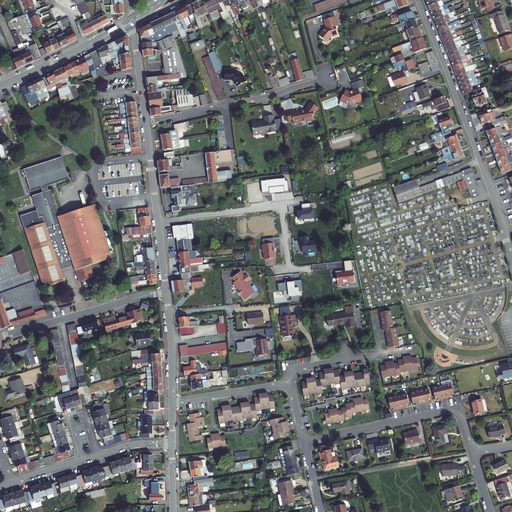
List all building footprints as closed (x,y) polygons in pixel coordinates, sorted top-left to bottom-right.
[(21,0),(25,9),(34,6),(33,3),(31,0),(21,0)] [(193,14),(195,18),(199,17),(199,18),(208,14),(202,0),(200,0),(197,2),(192,4),(194,12),(193,13),(193,14)] [(218,4),(216,0),(202,0),(208,14),(221,8),(218,4)] [(248,7),(244,0),(237,0),(239,4),(242,10),(248,7)] [(255,8),(259,7),(257,2),(255,0),(250,0),(254,9),(255,8)] [(397,6),(395,0),(393,0),(390,1),(383,4),(383,5),(385,10),(397,6)] [(405,0),(395,0),(397,6),(399,9),(408,6),(405,0)] [(486,8),(494,5),(492,1),(491,2),(490,0),(478,0),(481,9),(486,8)] [(87,8),(84,1),(76,5),(80,12),(87,8)] [(227,7),(224,1),(218,4),(221,8),(222,12),(220,13),(226,26),(232,23),(231,21),(232,20),(228,13),(230,12),(227,7)] [(430,11),(439,7),(437,2),(428,6),(429,8),(430,11)] [(439,7),(441,12),(453,7),(452,5),(454,5),(453,2),(444,5),(439,7)] [(100,4),(102,13),(96,16),(96,18),(101,27),(109,23),(108,20),(112,18),(111,15),(109,12),(106,13),(104,6),(103,3),(100,4)] [(185,8),(188,16),(193,14),(193,13),(194,12),(192,4),(188,6),(185,8)] [(232,4),(230,6),(235,16),(235,17),(238,15),(232,4)] [(111,6),(110,6),(111,15),(124,14),(123,5),(115,5),(111,6)] [(34,6),(25,9),(27,14),(36,11),(35,8),(34,6)] [(432,15),(441,12),(439,7),(430,11),(431,13),(432,15)] [(453,7),(441,12),(443,16),(455,12),(453,7)] [(176,12),(180,20),(187,17),(188,16),(185,8),(180,10),(176,12)] [(36,11),(27,14),(29,19),(38,15),(36,11)] [(398,16),(399,20),(401,24),(405,23),(415,19),(412,11),(398,16)] [(494,18),(503,15),(502,11),(488,16),(490,19),(494,18)] [(171,14),(175,22),(180,20),(176,12),(174,13),(171,14)] [(443,16),(441,12),(432,15),(433,18),(434,20),(443,16)] [(443,16),(445,21),(453,18),(451,15),(453,14),(455,13),(455,12),(443,16)] [(161,19),(164,27),(175,22),(171,14),(166,17),(161,19)] [(195,18),(193,14),(188,16),(193,28),(194,27),(195,30),(199,29),(195,18)] [(393,22),(399,20),(398,16),(397,14),(391,16),(393,22)] [(24,15),(12,20),(18,36),(31,31),(30,29),(26,20),(24,15)] [(29,19),(33,28),(41,25),(39,19),(38,15),(29,19)] [(508,30),(503,15),(494,18),(499,33),(508,30)] [(436,24),(445,21),(443,16),(434,20),(435,22),(436,24)] [(187,17),(180,20),(184,31),(185,31),(188,30),(186,26),(190,24),(187,17)] [(333,17),(324,20),(327,28),(325,28),(319,36),(327,42),(331,36),(332,36),(333,37),(338,36),(336,30),(336,29),(335,27),(338,26),(335,17),(333,17)] [(101,27),(96,18),(95,18),(96,20),(90,24),(93,31),(101,27)] [(152,29),(154,32),(164,27),(161,19),(155,22),(150,24),(152,29)] [(415,19),(405,23),(406,26),(408,30),(417,26),(415,19)] [(16,42),(17,45),(21,43),(18,36),(12,20),(7,22),(8,24),(9,27),(10,30),(12,33),(13,36),(14,39),(16,42)] [(89,22),(88,20),(85,21),(80,24),(81,28),(88,24),(87,23),(89,22)] [(184,31),(180,20),(175,22),(178,30),(181,38),(187,36),(185,31),(184,31)] [(90,24),(89,22),(87,23),(88,24),(81,28),(80,24),(78,21),(76,22),(80,34),(84,33),(85,35),(93,31),(90,24)] [(437,27),(438,29),(447,25),(445,21),(436,24),(437,27)] [(450,24),(447,25),(449,30),(454,28),(460,26),(458,21),(450,24)] [(164,27),(169,38),(173,36),(171,33),(178,30),(175,22),(164,27)] [(148,31),(152,29),(150,24),(145,26),(141,28),(139,31),(140,38),(147,37),(150,35),(148,31)] [(33,28),(30,29),(31,31),(32,34),(43,30),(42,27),(41,25),(33,28)] [(449,30),(447,25),(438,29),(439,32),(439,34),(449,30)] [(417,26),(408,30),(406,30),(411,42),(422,38),(418,26),(417,26)] [(72,27),(63,32),(63,33),(68,44),(72,42),(77,40),(72,27)] [(169,38),(164,27),(154,32),(154,33),(158,42),(169,38)] [(441,38),(450,35),(449,30),(439,34),(440,36),(441,38)] [(232,31),(229,33),(234,44),(238,42),(232,31)] [(68,44),(63,33),(56,36),(61,48),(64,46),(68,44)] [(158,42),(154,33),(150,35),(147,37),(140,38),(141,43),(152,43),(156,42),(158,42)] [(443,43),(452,39),(450,35),(441,38),(442,41),(443,43)] [(511,40),(510,35),(500,38),(504,52),(511,49),(511,40)] [(120,56),(130,53),(128,38),(126,37),(124,36),(107,45),(111,55),(112,58),(120,56)] [(177,46),(173,36),(169,38),(173,48),(179,74),(181,79),(186,78),(177,46)] [(55,38),(49,40),(54,51),(57,50),(59,49),(58,45),(55,38)] [(169,38),(158,42),(156,42),(157,45),(157,47),(159,51),(162,51),(162,54),(165,76),(179,74),(173,48),(169,38)] [(422,38),(411,42),(411,45),(413,49),(412,49),(413,53),(414,53),(415,53),(426,49),(422,38)] [(445,48),(454,44),(452,39),(443,43),(444,45),(445,48)] [(54,51),(49,40),(43,43),(45,48),(48,55),(51,53),(54,51)] [(205,47),(203,40),(196,42),(198,50),(205,47)] [(198,50),(196,42),(190,45),(192,52),(198,50)] [(21,43),(17,45),(18,48),(21,55),(30,51),(29,48),(25,50),(23,44),(22,43),(21,43)] [(38,50),(36,43),(30,46),(28,46),(29,48),(30,51),(35,61),(41,58),(38,50)] [(152,49),(152,48),(152,46),(152,43),(141,43),(142,47),(142,51),(152,49)] [(456,49),(454,44),(445,48),(446,50),(447,52),(456,49)] [(98,50),(101,58),(111,55),(107,45),(98,50)] [(456,49),(458,54),(463,51),(467,50),(465,45),(461,47),(456,49)] [(15,57),(21,55),(18,48),(12,51),(15,57)] [(41,58),(48,55),(45,48),(38,50),(41,58)] [(449,57),(458,54),(456,49),(447,52),(448,55),(449,57)] [(101,58),(98,50),(93,52),(91,54),(97,76),(109,74),(106,65),(103,65),(101,58)] [(30,51),(21,55),(26,65),(30,63),(35,61),(30,51)] [(217,60),(214,52),(208,54),(209,56),(210,60),(212,64),(213,68),(215,72),(216,74),(223,72),(218,60),(217,60)] [(130,53),(120,56),(121,66),(121,71),(131,68),(131,64),(130,60),(130,55),(130,53)] [(97,76),(91,54),(84,57),(88,66),(88,67),(89,69),(93,78),(97,77),(97,76)] [(394,56),(397,63),(404,60),(402,54),(394,56)] [(451,62),(460,58),(458,54),(449,57),(450,60),(451,62)] [(26,65),(21,55),(15,57),(12,59),(17,69),(22,67),(26,65)] [(112,58),(111,55),(101,58),(103,65),(106,65),(104,61),(112,59),(112,58)] [(117,66),(121,66),(120,56),(112,58),(112,59),(114,65),(117,65),(117,66)] [(79,60),(75,62),(79,71),(88,67),(88,66),(84,57),(80,59),(80,60),(79,60)] [(453,67),(462,64),(460,58),(451,62),(452,65),(453,67)] [(17,69),(12,59),(6,62),(7,65),(9,64),(12,71),(17,69)] [(302,73),(298,59),(291,61),(295,75),(299,74),(302,73)] [(416,67),(412,59),(405,61),(408,70),(416,67)] [(404,60),(397,63),(398,67),(402,66),(405,71),(408,70),(405,61),(404,60)] [(511,63),(511,62),(511,60),(498,65),(499,66),(498,67),(498,68),(511,63)] [(71,64),(75,73),(79,71),(75,62),(71,64)] [(427,62),(418,66),(421,72),(430,69),(427,62)] [(75,74),(75,73),(71,64),(69,65),(63,68),(68,77),(75,74)] [(455,72),(464,68),(462,64),(453,67),(454,69),(455,72)] [(56,82),(56,84),(68,78),(68,77),(63,68),(58,70),(54,72),(56,82)] [(456,76),(466,73),(464,68),(455,72),(455,74),(456,76)] [(224,70),(224,80),(231,81),(234,82),(237,87),(246,82),(242,75),(241,74),(241,73),(241,72),(238,70),(236,70),(235,71),(234,70),(224,70)] [(47,76),(46,77),(49,84),(50,85),(56,82),(54,72),(47,76)] [(391,77),(395,86),(407,82),(404,72),(391,77)] [(458,81),(467,78),(466,73),(456,76),(457,79),(458,81)] [(272,85),(278,83),(275,76),(269,79),(272,85)] [(147,87),(157,85),(157,82),(156,77),(146,78),(147,83),(147,87)] [(290,84),(287,77),(277,81),(280,88),(290,84)] [(37,81),(41,90),(46,87),(45,86),(42,78),(39,80),(37,81)] [(56,85),(58,90),(68,87),(71,85),(68,78),(56,84),(56,85)] [(460,86),(469,82),(467,78),(458,81),(459,83),(460,86)] [(32,83),(35,92),(41,90),(37,81),(34,82),(32,83)] [(363,101),(358,89),(362,88),(360,81),(351,84),(354,90),(352,91),(350,92),(345,90),(343,96),(342,95),(340,101),(349,105),(352,104),(352,103),(356,101),(356,102),(357,103),(363,101)] [(471,87),(469,82),(460,86),(462,90),(464,95),(471,92),(473,91),(472,90),(471,87)] [(26,86),(21,88),(28,103),(38,98),(37,96),(35,92),(32,83),(26,86)] [(148,94),(158,92),(157,85),(147,87),(147,90),(148,94)] [(417,92),(420,100),(430,97),(426,85),(416,89),(417,92)] [(47,90),(46,87),(41,90),(44,98),(49,95),(47,90)] [(67,95),(71,94),(68,87),(58,90),(60,97),(60,99),(67,95)] [(190,87),(181,89),(184,107),(194,105),(193,98),(190,87)] [(473,91),(471,92),(473,97),(472,97),(473,99),(476,106),(478,107),(490,103),(488,99),(488,95),(485,87),(480,89),(473,91)] [(178,105),(178,107),(184,107),(181,89),(175,90),(178,105)] [(44,98),(41,90),(35,92),(37,96),(38,98),(38,100),(44,98)] [(160,108),(163,108),(161,92),(158,92),(148,94),(149,100),(150,109),(160,108)] [(445,101),(444,97),(421,105),(423,109),(430,106),(432,111),(437,109),(438,112),(450,108),(448,102),(446,103),(445,101)] [(401,113),(405,111),(417,107),(415,101),(399,107),(401,113)] [(5,112),(10,110),(6,102),(1,104),(3,107),(5,112)] [(307,122),(314,120),(313,115),(318,108),(309,102),(307,106),(308,106),(305,110),(300,111),(299,111),(297,111),(297,112),(295,113),(294,112),(294,111),(286,112),(287,115),(284,115),(285,120),(288,119),(288,121),(292,120),(293,123),(296,123),(297,123),(300,123),(301,122),(307,120),(307,122)] [(161,115),(161,112),(160,108),(150,109),(150,112),(151,117),(161,115)] [(492,112),(491,113),(480,117),(479,117),(480,120),(482,124),(491,121),(495,119),(492,112)] [(271,131),(276,130),(274,120),(274,119),(273,115),(264,117),(264,121),(263,121),(259,122),(258,122),(255,120),(251,121),(252,128),(252,130),(253,134),(260,133),(266,132),(267,133),(270,133),(271,131)] [(434,125),(439,123),(438,121),(437,117),(436,115),(431,117),(432,119),(434,125)] [(450,116),(444,118),(438,121),(439,123),(440,127),(452,123),(450,116)] [(495,119),(491,121),(493,125),(494,125),(506,120),(504,116),(495,119)] [(177,129),(177,132),(185,131),(184,123),(174,125),(175,130),(177,129)] [(442,132),(443,136),(451,133),(449,129),(454,127),(452,123),(440,127),(440,128),(441,132),(442,132)] [(500,126),(495,128),(498,135),(502,134),(507,132),(505,128),(502,130),(500,126)] [(489,139),(498,135),(495,128),(486,131),(489,139)] [(179,140),(177,132),(177,129),(175,130),(174,130),(174,131),(169,131),(170,134),(171,141),(179,140)] [(433,140),(443,136),(442,132),(441,132),(431,136),(432,140),(433,140)] [(161,143),(171,141),(170,134),(161,135),(162,140),(162,141),(161,142),(161,143)] [(491,146),(500,143),(498,135),(489,139),(491,146)] [(452,137),(446,139),(449,147),(458,143),(456,136),(452,137)] [(180,148),(179,140),(171,141),(173,149),(180,148)] [(173,149),(171,141),(161,143),(161,145),(162,144),(163,146),(163,151),(173,149)] [(449,147),(452,154),(461,150),(458,143),(449,147)] [(494,153),(503,150),(500,143),(491,146),(494,153)] [(452,154),(449,147),(445,148),(441,150),(444,157),(447,155),(452,154)] [(219,152),(205,153),(208,178),(208,183),(232,181),(231,171),(216,172),(215,163),(232,161),(231,150),(226,150),(219,151),(219,152)] [(461,150),(452,154),(454,159),(454,161),(464,158),(461,150)] [(497,160),(505,157),(503,150),(494,153),(497,160)] [(90,265),(112,258),(95,205),(58,217),(56,212),(58,211),(51,190),(49,190),(48,185),(69,178),(67,171),(62,157),(23,169),(31,191),(41,188),(43,192),(32,196),(37,210),(20,216),(24,229),(25,229),(39,272),(44,288),(64,281),(60,270),(67,268),(74,265),(75,270),(79,282),(94,277),(90,265)] [(499,167),(508,164),(505,157),(497,160),(499,167)] [(158,173),(170,171),(170,167),(169,159),(157,160),(157,161),(158,167),(158,173)] [(502,174),(511,171),(508,164),(499,167),(502,174)] [(474,175),(471,169),(461,172),(464,179),(472,176),(474,175)] [(160,189),(170,188),(169,180),(169,175),(159,176),(160,181),(160,189)] [(208,178),(182,181),(182,186),(195,185),(208,183),(208,178)] [(266,181),(261,181),(262,193),(269,192),(269,193),(285,192),(284,191),(288,191),(287,181),(285,181),(285,178),(266,180),(266,181)] [(169,180),(170,188),(171,188),(180,187),(179,179),(169,180)] [(399,203),(422,195),(420,188),(417,179),(393,188),(399,203)] [(444,187),(441,179),(436,182),(438,189),(444,187)] [(182,186),(182,190),(183,200),(185,199),(185,204),(187,203),(190,194),(196,194),(195,185),(182,186)] [(175,200),(175,206),(180,206),(186,205),(185,204),(185,199),(183,200),(182,190),(171,191),(172,199),(174,198),(175,200)] [(302,204),(302,210),(297,210),(298,220),(315,218),(314,209),(310,209),(310,203),(302,204)] [(140,218),(141,227),(150,226),(150,221),(149,217),(141,217),(140,218)] [(179,238),(179,241),(191,240),(194,239),(192,224),(172,226),(173,239),(177,238),(179,238)] [(141,227),(133,227),(129,228),(126,228),(127,236),(130,236),(143,234),(151,233),(150,226),(141,227)] [(301,243),(302,253),(316,252),(315,240),(309,241),(308,236),(300,237),(301,243)] [(191,240),(179,241),(177,241),(178,253),(188,252),(192,251),(191,240)] [(273,243),(262,245),(263,253),(264,253),(265,260),(270,260),(270,259),(275,258),(275,252),(274,252),(273,243)] [(143,255),(143,262),(144,261),(154,260),(153,248),(145,249),(145,252),(142,253),(143,255)] [(31,272),(23,250),(13,253),(21,275),(31,272)] [(192,251),(188,252),(188,258),(188,259),(196,258),(195,251),(192,251)] [(246,260),(245,253),(237,254),(238,261),(246,260)] [(180,268),(189,267),(188,259),(188,258),(179,259),(179,263),(180,268)] [(188,259),(189,267),(190,267),(198,266),(201,265),(200,260),(200,258),(196,258),(188,259)] [(345,272),(342,272),(342,271),(335,272),(336,278),(337,285),(344,285),(344,283),(350,283),(350,284),(356,283),(355,275),(353,275),(352,261),(344,262),(345,272)] [(155,265),(145,266),(145,271),(146,276),(156,274),(156,271),(155,265)] [(240,272),(231,278),(234,282),(232,283),(240,295),(240,296),(243,301),(253,294),(245,283),(249,280),(246,275),(243,277),(240,272)] [(191,279),(192,286),(203,285),(202,278),(191,279)] [(192,286),(191,279),(183,280),(185,291),(189,291),(188,287),(192,286)] [(285,282),(277,283),(278,292),(288,291),(288,296),(290,296),(291,301),(299,300),(298,292),(302,291),(301,280),(293,281),(289,282),(289,279),(284,280),(285,282)] [(172,293),(185,291),(183,280),(181,280),(171,282),(172,287),(172,293)] [(22,293),(22,292),(35,289),(34,283),(18,287),(19,294),(22,293)] [(0,327),(1,330),(11,326),(9,321),(6,312),(1,299),(0,299),(0,327)] [(289,307),(279,308),(281,317),(290,315),(289,307)] [(328,327),(343,324),(343,323),(345,322),(345,324),(346,328),(355,327),(352,307),(344,308),(345,313),(332,316),(331,314),(326,315),(328,327)] [(6,312),(9,321),(17,318),(14,309),(6,312)] [(18,313),(19,317),(34,313),(33,309),(18,313)] [(106,331),(143,320),(140,309),(127,312),(128,317),(116,320),(115,316),(103,320),(106,331)] [(392,320),(391,311),(379,312),(381,322),(392,320)] [(11,326),(37,318),(35,313),(34,313),(19,317),(17,318),(9,321),(11,326)] [(253,313),(247,314),(248,325),(254,324),(254,325),(260,324),(260,323),(265,323),(263,313),(256,314),(254,315),(253,313)] [(281,317),(280,317),(283,337),(291,336),(291,337),(293,337),(293,336),(295,336),(292,323),(297,323),(295,315),(290,315),(281,317)] [(89,320),(80,322),(82,327),(83,332),(92,329),(93,331),(99,330),(96,317),(88,320),(89,320)] [(180,328),(190,327),(189,322),(189,317),(178,318),(179,323),(180,328)] [(393,328),(392,320),(381,322),(382,331),(385,330),(389,329),(393,328)] [(275,335),(274,328),(265,329),(266,337),(275,335)] [(389,329),(385,330),(386,339),(397,337),(396,328),(393,328),(389,329)] [(137,346),(151,345),(149,333),(136,335),(137,346)] [(399,346),(397,337),(386,339),(388,348),(399,346)] [(262,340),(261,341),(259,341),(259,339),(258,339),(258,338),(246,340),(246,343),(238,344),(239,352),(253,350),(254,349),(257,348),(258,352),(258,353),(259,357),(264,356),(265,356),(265,355),(269,354),(269,349),(270,348),(269,343),(268,344),(267,339),(262,340)] [(29,345),(14,349),(17,359),(23,357),(26,366),(35,364),(34,358),(37,357),(36,354),(32,355),(29,345)] [(160,354),(150,355),(151,363),(152,363),(161,362),(161,358),(160,354)] [(142,360),(143,364),(148,363),(151,363),(150,355),(142,356),(142,360)] [(402,357),(403,359),(398,360),(398,363),(399,367),(400,367),(400,372),(409,371),(407,356),(402,357)] [(411,358),(411,356),(407,356),(409,371),(418,369),(416,357),(411,358)] [(195,366),(196,365),(196,360),(191,361),(191,366),(183,368),(184,375),(197,373),(195,366)] [(394,363),(393,361),(389,362),(391,376),(401,375),(400,372),(400,367),(399,367),(398,363),(394,363)] [(385,362),(385,365),(380,366),(382,378),(391,376),(389,362),(385,362)] [(511,377),(511,362),(508,363),(501,365),(502,372),(504,379),(511,377)] [(276,376),(274,364),(242,367),(243,374),(251,373),(251,378),(276,376)] [(195,366),(197,373),(197,375),(200,374),(205,373),(205,372),(204,372),(203,371),(202,371),(200,365),(196,365),(195,366)] [(333,371),(333,368),(328,369),(331,384),(335,384),(335,385),(340,384),(339,376),(338,370),(333,371)] [(323,370),(324,372),(319,373),(320,379),(321,383),(322,387),(327,386),(327,385),(331,384),(328,369),(323,370)] [(363,370),(363,372),(358,373),(360,387),(366,386),(366,385),(370,385),(367,369),(363,370)] [(353,374),(353,371),(348,372),(351,388),(355,387),(355,388),(360,387),(358,373),(353,374)] [(344,373),(344,375),(339,376),(340,384),(341,390),(347,390),(347,388),(351,388),(348,372),(344,373)] [(200,374),(197,375),(190,376),(191,383),(202,381),(200,374)] [(306,379),(306,382),(301,382),(303,397),(309,396),(309,394),(313,394),(310,378),(306,379)] [(315,380),(315,378),(310,378),(313,394),(317,393),(317,394),(323,393),(322,387),(321,383),(320,379),(315,380)] [(8,398),(26,392),(21,379),(10,382),(12,390),(6,392),(8,398)] [(215,386),(214,381),(214,379),(206,380),(202,381),(204,388),(213,387),(215,386)] [(192,390),(204,388),(202,381),(191,383),(192,390)] [(453,395),(451,384),(441,386),(444,399),(448,398),(451,398),(450,395),(453,395)] [(444,399),(441,386),(432,388),(435,399),(437,398),(438,401),(441,400),(444,399)] [(71,398),(79,396),(83,394),(85,394),(83,388),(79,389),(69,392),(71,398)] [(431,400),(428,389),(419,391),(422,404),(426,403),(429,403),(428,400),(431,400)] [(422,404),(419,391),(410,393),(412,404),(415,403),(416,406),(418,405),(422,404)] [(61,409),(66,407),(64,400),(71,398),(69,392),(57,396),(61,409)] [(268,395),(267,393),(263,394),(266,409),(270,408),(270,410),(275,409),(273,394),(268,395)] [(259,397),(254,398),(255,404),(256,412),(262,411),(261,410),(266,409),(263,394),(258,394),(259,397)] [(408,405),(406,394),(397,396),(400,409),(403,409),(406,408),(406,405),(408,405)] [(74,407),(82,405),(79,396),(71,398),(74,407)] [(400,409),(397,396),(388,398),(390,409),(393,408),(393,411),(397,410),(400,409)] [(362,400),(362,397),(357,398),(360,412),(369,410),(367,401),(363,402),(362,400)] [(74,407),(71,398),(64,400),(66,407),(66,410),(74,407)] [(354,402),(354,404),(350,404),(352,414),(360,412),(357,398),(353,399),(354,402)] [(484,413),(481,399),(471,402),(473,415),(484,413)] [(95,411),(104,409),(103,405),(104,405),(103,402),(100,403),(96,405),(93,405),(95,411)] [(149,402),(149,410),(154,410),(159,410),(158,402),(149,402)] [(250,405),(249,402),(245,403),(247,418),(251,418),(252,419),(257,418),(256,412),(255,404),(250,405)] [(240,404),(240,406),(236,407),(238,421),(243,420),(243,419),(247,418),(245,403),(240,404)] [(345,407),(346,409),(341,410),(342,412),(342,414),(343,414),(344,419),(353,417),(352,414),(350,404),(349,403),(345,404),(345,407)] [(231,408),(230,405),(226,406),(228,421),(233,421),(233,422),(238,421),(236,407),(231,408)] [(221,407),(222,409),(217,410),(219,424),(225,423),(224,422),(228,421),(226,406),(221,407)] [(338,411),(337,408),(332,409),(335,423),(344,421),(344,419),(343,414),(342,414),(342,412),(338,412),(338,411)] [(1,413),(3,419),(12,416),(15,415),(13,409),(1,413)] [(94,419),(106,415),(104,409),(95,411),(92,412),(94,419)] [(329,413),(329,414),(325,415),(327,425),(335,423),(332,409),(328,410),(329,413)] [(199,418),(198,414),(189,415),(190,424),(195,423),(195,424),(200,423),(204,422),(203,417),(200,418),(199,418)] [(96,426),(108,422),(106,415),(94,419),(96,426)] [(14,423),(12,416),(3,419),(1,420),(3,427),(14,423)] [(284,422),(283,417),(269,420),(270,426),(272,425),(272,430),(288,426),(287,422),(284,422)] [(58,421),(51,423),(54,434),(64,430),(62,424),(60,424),(59,421),(58,421)] [(110,429),(108,422),(96,426),(98,432),(110,429)] [(5,433),(17,430),(14,423),(3,427),(5,433)] [(195,423),(190,424),(186,425),(188,433),(197,432),(196,428),(198,427),(201,427),(200,423),(195,424),(195,423)] [(487,428),(489,438),(494,437),(501,436),(500,435),(504,434),(503,424),(498,425),(499,426),(487,428)] [(434,436),(435,441),(436,446),(445,444),(443,434),(448,433),(446,425),(433,428),(434,436)] [(152,426),(142,426),(142,431),(142,434),(149,434),(152,434),(152,426)] [(288,426),(272,430),(273,434),(272,434),(273,439),(287,436),(286,431),(289,431),(288,426)] [(101,439),(103,438),(112,435),(110,429),(98,432),(101,439)] [(9,439),(19,436),(17,430),(5,433),(7,440),(9,439)] [(64,430),(54,434),(56,440),(66,437),(64,430)] [(418,431),(408,433),(403,434),(406,445),(420,442),(418,431)] [(197,432),(188,433),(189,442),(203,440),(202,435),(199,436),(198,436),(197,432)] [(211,439),(207,440),(208,449),(217,448),(215,434),(211,435),(211,438),(211,439)] [(215,434),(217,448),(226,447),(225,437),(220,438),(220,437),(219,434),(215,434)] [(113,437),(112,435),(103,438),(106,447),(115,444),(113,437)] [(66,437),(56,440),(58,447),(69,444),(66,437)] [(378,441),(378,439),(367,441),(369,450),(376,449),(377,453),(390,450),(389,446),(388,439),(378,441)] [(11,454),(23,450),(21,444),(11,447),(9,447),(11,454)] [(58,447),(61,454),(68,451),(71,451),(69,444),(58,447)] [(282,449),(285,459),(295,457),(292,446),(282,448),(282,449)] [(354,451),(355,451),(347,453),(348,457),(349,462),(364,458),(362,449),(354,451)] [(25,457),(23,450),(11,454),(13,461),(25,457)] [(330,450),(320,452),(321,456),(322,460),(325,470),(338,467),(336,457),(332,458),(330,450)] [(149,454),(141,454),(139,454),(139,463),(141,463),(152,463),(152,454),(149,454)] [(18,467),(27,464),(25,457),(13,461),(15,468),(18,467)] [(125,471),(132,469),(129,459),(129,457),(122,459),(125,471)] [(285,459),(282,460),(281,460),(283,468),(287,467),(287,470),(297,468),(296,464),(295,457),(285,459)] [(119,473),(125,471),(122,459),(115,461),(119,473)] [(200,468),(203,468),(202,460),(189,463),(190,470),(200,468)] [(509,468),(504,460),(492,466),(496,475),(509,468)] [(109,465),(112,475),(119,473),(115,461),(108,463),(109,465)] [(152,463),(141,463),(141,467),(141,471),(152,471),(152,463)] [(29,471),(27,464),(18,467),(20,474),(29,471)] [(296,464),(297,468),(299,473),(305,472),(303,466),(299,467),(298,464),(296,464)] [(458,475),(457,474),(457,467),(457,464),(441,466),(442,476),(458,475)] [(98,479),(105,477),(102,468),(101,465),(94,467),(98,479)] [(99,482),(98,479),(94,467),(88,469),(91,481),(92,484),(99,482)] [(201,476),(200,468),(190,470),(191,478),(193,477),(201,476)] [(82,474),(85,485),(85,486),(92,484),(91,481),(88,469),(81,471),(82,474)] [(69,489),(77,487),(74,477),(74,474),(65,476),(68,486),(69,489)] [(57,482),(60,488),(68,486),(65,476),(56,479),(57,482)] [(506,477),(494,480),(496,486),(506,483),(508,482),(506,477)] [(193,481),(194,485),(198,485),(198,487),(207,486),(214,485),(212,478),(208,479),(193,481)] [(150,495),(158,494),(158,482),(150,482),(150,479),(147,479),(144,480),(144,487),(150,487),(150,495)] [(292,486),(291,480),(278,484),(280,494),(292,492),(293,492),(291,486),(292,486)] [(42,484),(46,495),(53,493),(50,484),(49,481),(42,484)] [(350,494),(348,482),(332,485),(334,493),(341,492),(342,495),(350,494)] [(510,495),(506,483),(496,486),(500,499),(501,499),(502,502),(505,501),(504,498),(510,496),(510,495)] [(39,497),(46,495),(42,484),(36,485),(39,497)] [(29,488),(30,490),(33,499),(39,497),(36,485),(29,488)] [(189,496),(199,495),(198,487),(198,485),(194,485),(188,486),(189,496)] [(207,486),(198,487),(199,495),(203,495),(203,492),(208,491),(207,486)] [(459,491),(460,490),(459,486),(444,490),(448,502),(461,497),(459,491)] [(86,499),(105,495),(103,489),(85,493),(86,499)] [(18,504),(25,502),(22,493),(22,490),(15,492),(18,504)] [(12,506),(18,504),(15,492),(8,494),(12,506)] [(282,500),(283,505),(293,503),(291,496),(293,496),(292,492),(280,494),(282,500)] [(2,499),(5,508),(12,506),(8,494),(1,496),(2,499)] [(194,506),(200,505),(199,495),(189,496),(190,506),(194,506)]
